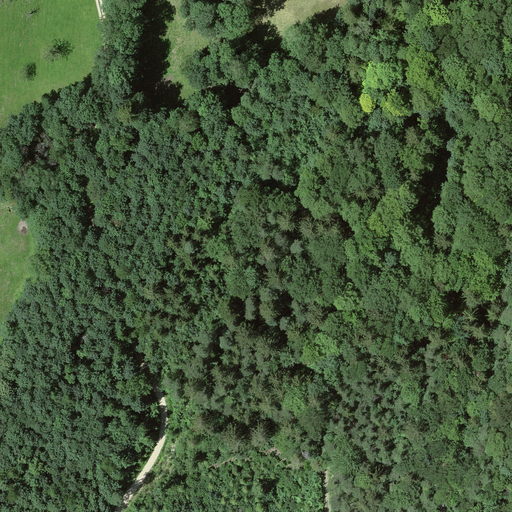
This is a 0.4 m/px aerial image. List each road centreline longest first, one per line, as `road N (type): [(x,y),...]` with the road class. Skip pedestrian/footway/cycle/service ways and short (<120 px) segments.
road 1 (track): [(470,0),(448,48),(451,108),(389,264),(356,322),(328,407),(321,465),(327,511)]
road 2 (track): [(119,511),(156,455),(166,415),(136,351),(86,190),(106,65)]
road 3 (track): [(269,49),(260,82),(242,101),(152,112)]
